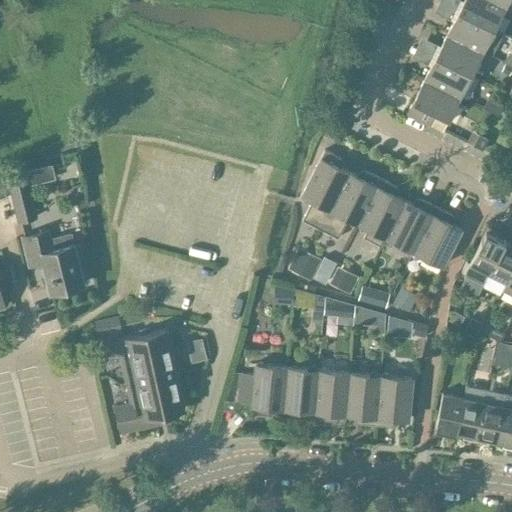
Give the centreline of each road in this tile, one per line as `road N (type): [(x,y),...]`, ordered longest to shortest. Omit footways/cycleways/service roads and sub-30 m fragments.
road 1 (tertiary): [(122,511),(190,476),(267,462),(511,486)]
road 2 (residential): [(511,188),(365,116),(425,0)]
